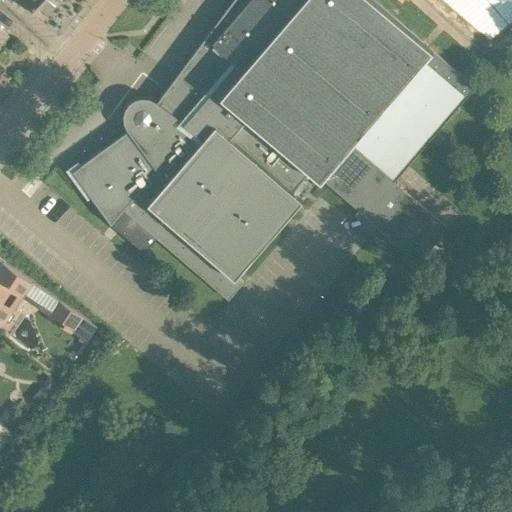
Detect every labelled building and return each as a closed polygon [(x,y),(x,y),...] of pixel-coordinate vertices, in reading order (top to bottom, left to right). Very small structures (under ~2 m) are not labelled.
[(25,0),(43,17),(59,0),(25,0)] [(320,178),(321,177),(350,143),(431,49),(374,0),(232,0),(157,100),(149,96),(142,96),(135,97),(129,101),(125,107),(123,114),(124,121),(128,129),(72,170),(111,223),(112,222),(123,208),(228,299),(244,282),(236,275),(303,198),(293,190),(311,170),(320,178)] [(475,87),(431,49),(350,143),(321,177),(358,209),(357,210),(380,230),(418,262),(448,228),(394,181),(475,87)] [(0,320),(4,323),(31,282),(3,262),(0,266),(0,320)] [(60,301),(59,302),(48,318),(70,332),(81,316),(60,301)] [(0,419),(0,448),(15,432),(0,419)]
